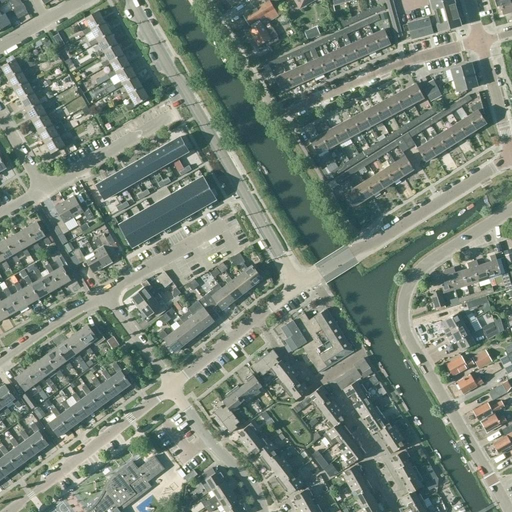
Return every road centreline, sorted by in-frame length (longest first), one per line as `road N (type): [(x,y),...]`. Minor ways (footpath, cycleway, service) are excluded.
road 1 (residential): [(509,511),(401,318),(415,271),(511,209)]
road 2 (residential): [(480,41),(405,60),(283,115),(273,112),(204,0)]
road 3 (tertiary): [(297,285),(131,0)]
road 4 (residential): [(314,275),(511,157)]
road 5 (tertiary): [(9,511),(172,386)]
road 6 (tertiary): [(172,386),(297,285)]
road 7 (residential): [(39,190),(175,113)]
road 8 (residential): [(265,511),(172,386)]
road 9 (residential): [(322,378),(362,352),(314,275)]
road 10 (residential): [(105,292),(222,225)]
road 11 (residential): [(0,362),(105,292)]
road 12 (residential): [(511,157),(480,41)]
